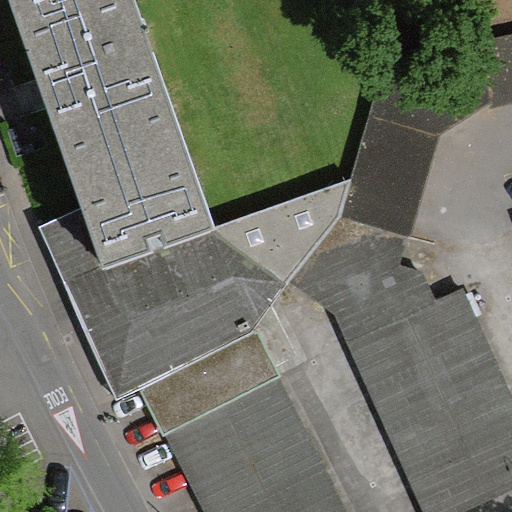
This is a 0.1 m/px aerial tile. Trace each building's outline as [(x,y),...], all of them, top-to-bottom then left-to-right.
[(87,205),(107,264),(214,226),(134,0),(13,0),(28,41),(87,205)] [(511,33),(471,41),(487,99),(511,94),(511,33)] [(351,180),(342,214),(408,236),(436,131),(487,99),(471,41),(385,61),(351,180)] [(342,214),(351,180),(214,226),(107,264),(87,205),(45,224),(121,391),(145,383),(255,326),(291,281),(342,214)] [(511,393),(465,289),(438,301),(423,274),(408,279),(400,265),(408,236),(342,214),(291,281),(338,314),(428,511),(456,511),(511,487),(511,393)] [(279,375),(255,326),(145,383),(168,431),(279,375)] [(347,511),(279,375),(168,431),(209,511),(347,511)]
